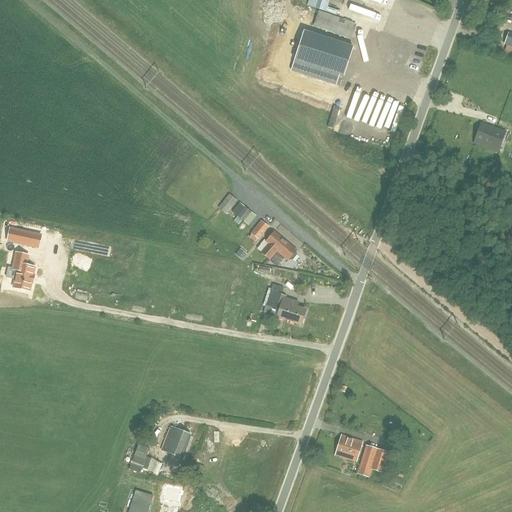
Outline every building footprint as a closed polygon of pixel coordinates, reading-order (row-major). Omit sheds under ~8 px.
[(361,0),(356,0),(355,4),(387,14),(388,8),(361,0)] [(358,23),(320,12),(316,28),(353,40),(358,23)] [(304,31),(291,71),(336,85),(339,75),(343,76),(353,47),(304,31)] [(395,65),(402,42),(373,33),(366,56),(395,65)] [(481,123),(473,143),(498,152),(505,132),(481,123)] [(229,194),(217,208),(225,214),(237,200),(229,194)] [(238,217),(244,222),(251,213),(245,207),(238,217)] [(255,213),(246,222),(250,226),(259,216),(255,213)] [(475,224),(487,228),(489,220),(477,217),(475,224)] [(259,240),(269,227),(261,220),(250,233),(259,240)] [(10,229),(7,241),(17,243),(24,245),(39,248),(41,236),(27,233),(19,231),(10,229)] [(274,232),(265,242),(268,244),(261,252),(269,259),(276,250),(288,260),(296,250),(274,232)] [(244,260),(249,254),(244,249),(238,255),(244,260)] [(13,269),(13,270),(17,270),(15,279),(13,288),(29,291),(31,283),(33,276),(34,267),(26,265),(28,256),(16,253),(13,269)] [(276,317),(301,325),(305,310),(296,307),(298,303),(285,298),(286,296),(270,291),(265,307),(278,311),(276,317)] [(171,427),(161,450),(181,458),(191,435),(171,427)] [(341,436),(335,455),(356,462),(362,443),(341,436)] [(149,449),(138,445),(129,469),(146,476),(152,459),(146,457),(149,449)] [(371,470),(381,473),(387,453),(367,447),(358,475),(368,478),(371,470)] [(165,485),(162,501),(179,504),(181,494),(182,494),(182,492),(181,492),(182,488),(165,485)]
